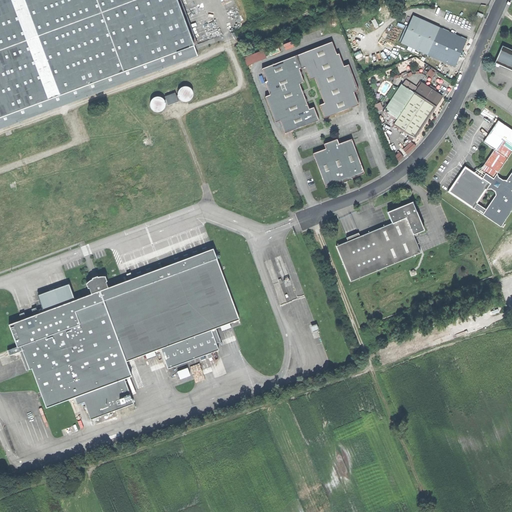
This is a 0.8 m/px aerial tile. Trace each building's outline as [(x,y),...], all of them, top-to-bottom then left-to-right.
[(176,0),(0,0),(0,126),(196,55),(195,50),(176,0)] [(179,0),(176,0),(195,50),(198,49),(179,0)] [(401,43),(427,54),(433,40),(440,26),(413,15),(401,43)] [(433,40),(460,53),(467,39),(440,26),(433,40)] [(454,67),(460,53),(433,40),(427,54),(454,67)] [(320,104),(325,118),(352,107),(359,104),(354,92),(359,90),(349,64),(344,66),(339,53),(337,54),(332,41),(298,54),(303,67),(305,67),(309,76),(313,75),(324,103),(320,104)] [(511,50),(502,46),(495,62),(509,69),(511,70),(511,50)] [(245,58),(248,65),(266,58),(264,51),(245,58)] [(319,120),(314,106),(309,108),(298,81),(303,79),(299,69),(301,68),(296,55),(262,68),(267,81),(265,81),(270,94),(265,96),(275,122),(280,120),(285,133),(319,120)] [(393,124),(414,138),(428,117),(442,96),(421,83),(414,93),(397,119),(393,124)] [(384,110),(397,119),(414,93),(401,84),(384,110)] [(192,98),(193,96),(194,93),(193,90),(191,87),(189,86),(185,85),(183,86),(180,88),(178,90),(178,93),(178,95),(179,97),(180,99),(183,101),(186,101),(189,101),(192,98)] [(178,98),(179,97),(178,95),(176,95),(175,92),(165,96),(166,99),(165,99),(165,100),(166,103),(167,102),(168,104),(179,101),(178,98)] [(164,108),(165,106),(166,103),(165,100),(165,99),(163,97),(161,96),(157,95),(155,96),(152,98),(150,100),(150,103),(151,107),(152,109),(155,111),(158,111),(161,111),(164,108)] [(491,154),(505,163),(511,151),(511,129),(498,120),(489,135),(484,142),(494,149),(491,154)] [(324,143),(326,148),(339,143),(337,138),(324,143)] [(313,153),(326,187),(338,182),(352,177),(364,173),(352,139),(339,143),(326,148),(313,153)] [(408,153),(416,146),(412,141),(404,149),(408,153)] [(497,175),(505,163),(491,154),(481,170),(486,173),(483,178),(465,166),(448,192),(473,208),(501,226),(511,209),(511,167),(507,172),(503,178),(497,175)] [(336,246),(351,281),(421,252),(413,234),(424,230),(413,201),(387,211),(392,223),(376,229),(336,246)] [(219,264),(213,248),(108,288),(105,281),(100,283),(99,280),(93,282),(95,285),(90,287),(92,293),(74,299),(70,301),(66,303),(39,313),(34,315),(27,317),(22,319),(9,324),(18,346),(8,350),(10,355),(20,351),(25,349),(33,368),(47,407),(75,396),(77,403),(84,401),(91,419),(134,403),(125,378),(132,375),(127,361),(160,348),(168,368),(206,354),(211,352),(219,349),(217,342),(221,341),(216,328),(239,319),(219,264)] [(312,333),(318,331),(315,322),(309,325),(312,333)] [(27,370),(33,368),(25,349),(20,351),(27,370)] [(187,367),(178,371),(180,378),(190,375),(187,367)]
